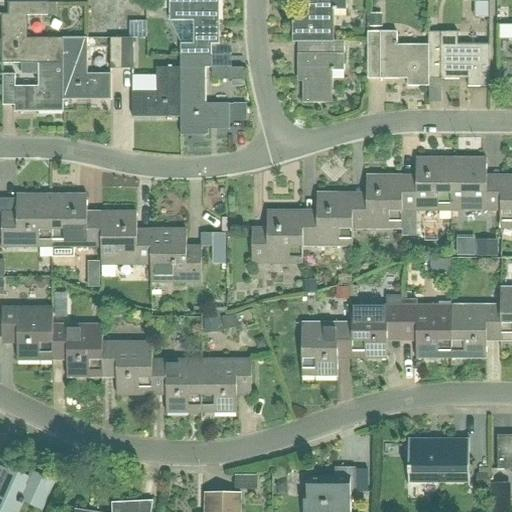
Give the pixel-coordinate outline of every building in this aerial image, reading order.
[(169,0),(170,23),(194,23),(194,45),(181,45),(181,58),(212,57),(212,47),(220,47),(220,45),(219,45),(219,0),(169,0)] [(334,43),(334,12),(347,12),(347,0),(299,0),(300,14),(305,14),(305,22),(292,22),(292,44),(298,44),(298,43),(334,43)] [(63,64),(63,39),(28,39),(28,17),(48,17),(48,4),(8,4),(8,5),(9,5),(9,16),(2,16),(2,17),(3,17),(3,64),(1,64),(1,65),(39,65),(39,64),(63,64)] [(471,17),(487,18),(487,6),(471,6),(471,17)] [(428,34),(428,47),(429,73),(429,72),(441,72),(441,81),(460,81),(460,76),(468,76),(468,88),(490,88),(490,46),(458,47),(458,33),(428,34)] [(429,88),(429,72),(429,73),(428,47),(398,47),(398,34),(368,34),(368,81),(399,81),(399,75),(407,75),(407,88),(429,88)] [(88,39),(63,39),(63,64),(63,100),(64,100),(111,100),(111,102),(112,102),(112,75),(88,75),(88,39)] [(134,71),(134,39),(122,40),(122,71),(134,71)] [(111,71),(122,71),(122,40),(111,40),(111,71)] [(298,43),(298,44),(298,74),(303,74),(303,105),(333,105),(333,73),(345,73),(345,43),(334,43),(298,43)] [(181,58),(181,70),(181,118),(180,118),(181,137),(182,137),(182,136),(205,136),(205,137),(206,137),(206,136),(209,136),(209,126),(217,126),(217,130),(229,130),(229,131),(230,131),(230,105),(206,105),(206,69),(213,69),(213,68),(212,68),(212,57),(181,58)] [(64,114),(64,100),(63,100),(63,64),(39,64),(39,65),(39,88),(16,88),(16,76),(3,76),(3,107),(5,107),(5,106),(15,106),(15,114),(16,114),(16,113),(63,113),(63,114),(64,114)] [(135,118),(180,118),(181,118),(181,70),(157,70),(157,94),(133,94),(133,119),(135,119),(135,118)] [(260,92),(246,92),(246,107),(260,107),(260,92)] [(417,188),(403,188),(402,188),(402,212),(403,212),(451,212),(451,221),(451,160),(417,160),(417,188)] [(487,160),(451,160),(451,221),(452,221),(452,212),(500,213),(501,213),(501,188),(487,188),(487,160)] [(511,177),(501,177),(501,188),(501,213),(500,213),(500,238),(502,238),(502,230),(511,229),(511,177)] [(367,206),(353,206),(352,206),(353,230),(401,230),(401,238),(403,239),(403,212),(402,212),(402,188),(403,188),(403,178),(367,178),(367,206)] [(353,256),(353,230),(352,206),(353,206),(353,195),(317,195),(317,224),(303,224),(302,224),(302,248),(304,248),(351,248),(351,256),(353,256)] [(2,249),(53,249),(52,196),(17,196),(17,225),(2,225),(2,249)] [(53,249),(102,248),(102,225),(101,225),(88,225),(88,196),(52,196),(53,249)] [(302,224),(303,224),(303,212),(267,212),(267,237),(252,237),(252,265),(302,265),(302,273),(304,273),(304,248),(302,248),(302,224)] [(102,266),(152,266),(152,242),(151,242),(138,242),(138,213),(101,213),(101,225),(102,225),(102,248),(102,266)] [(152,266),(152,284),(203,284),(202,260),(187,260),(187,231),(151,231),(151,242),(152,242),(152,266)] [(500,282),(500,307),(501,307),(501,331),(500,331),(500,350),(502,350),(502,342),(511,342),(511,289),(502,290),(502,282),(500,282)] [(352,307),(352,324),(352,348),(351,348),(351,368),(353,368),(353,360),(387,360),(387,331),(401,331),(401,344),(402,344),(402,300),(402,296),(388,296),(388,307),(352,307)] [(451,368),(451,307),(418,307),(418,300),(402,300),(402,344),(403,344),(403,331),(416,331),(416,360),(451,360),(451,368)] [(451,307),(451,368),(452,368),(452,360),(486,360),(486,331),(500,331),(501,331),(501,307),(500,307),(451,307)] [(53,326),(54,326),(54,309),(3,309),(3,333),(18,333),(18,362),(53,362),(53,350),(53,326)] [(352,324),(302,324),(302,386),(304,386),(304,377),(338,377),(338,348),(351,348),(352,348),(352,324)] [(102,344),(103,344),(103,326),(54,326),(53,326),(53,350),(67,350),(67,379),(103,379),(103,368),(102,368),(102,344)] [(102,368),(103,368),(117,368),(117,396),(153,396),(153,385),(152,385),(152,361),(153,361),(153,344),(103,344),(102,344),(102,368)] [(152,385),(153,385),(166,385),(166,414),(202,414),(202,361),(153,361),(152,361),(152,385)] [(202,361),(202,414),(237,414),(237,385),(252,385),(252,361),(202,361)] [(511,436),(497,436),(497,471),(511,470),(511,436)] [(468,483),(468,488),(470,488),(470,439),(468,440),(468,445),(425,445),(425,440),(409,440),(407,440),(407,487),(409,487),(409,483),(468,483)] [(0,511),(21,511),(26,502),(42,509),(55,481),(33,471),(30,478),(20,473),(18,479),(9,475),(10,472),(0,466),(0,511)] [(357,494),(357,468),(335,468),(335,479),(309,479),(309,473),(307,473),(307,501),(304,501),(303,511),(351,511),(352,494),(357,494)] [(258,476),(235,476),(235,489),(258,490),(258,476)] [(241,511),(242,495),(206,494),(205,511),(241,511)] [(151,511),(153,503),(152,503),(152,507),(140,505),(141,503),(139,503),(139,505),(135,504),(136,503),(134,503),(134,505),(112,506),(112,507),(114,507),(113,511),(77,511),(78,507),(76,507),(75,511),(151,511)]
